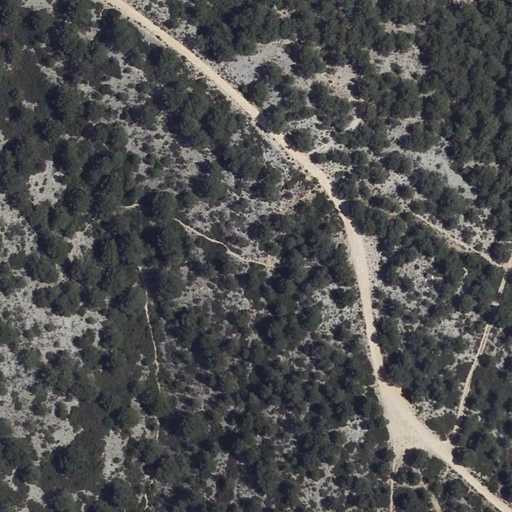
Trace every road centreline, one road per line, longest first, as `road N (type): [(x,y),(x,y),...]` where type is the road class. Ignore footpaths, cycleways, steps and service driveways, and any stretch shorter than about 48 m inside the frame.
road 1 (track): [(511,504),(381,410),(355,314),(341,214),(270,135),(108,0)]
road 2 (track): [(441,453),(511,262)]
